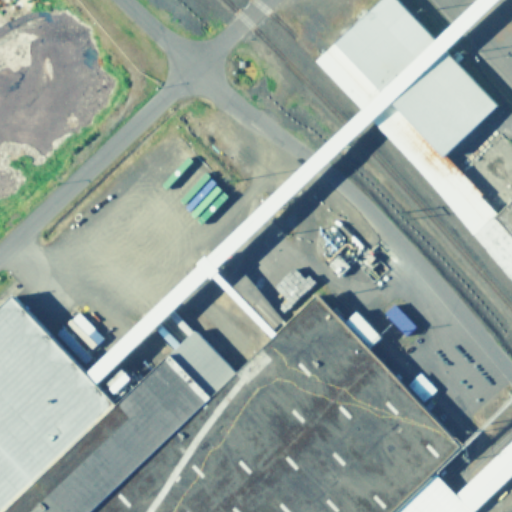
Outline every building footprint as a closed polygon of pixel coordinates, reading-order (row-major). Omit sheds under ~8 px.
[(337,41),(501,311),(511,285),(511,188),(463,177),(487,140),(511,155),(511,132),(505,97),(511,79),(511,33),(505,0),(442,0),(415,16),(397,5),(337,41)] [(131,184),(125,177),(97,204),(104,211),(131,184)] [(283,355),(317,350),(322,351),(334,365),(339,360),(354,364),(382,340),(364,318),(333,323),(336,338),(308,343),(297,329),(251,367),(233,370),(202,334),(120,403),(116,403),(27,297),(0,319),(0,483),(2,493),(5,492),(21,511),(100,511),(102,505),(225,402),(229,403),(251,399),(257,378),(283,355)] [(385,315),(407,337),(415,329),(394,307),(385,315)] [(511,429),(417,511),(474,511),(511,479),(511,429)]
